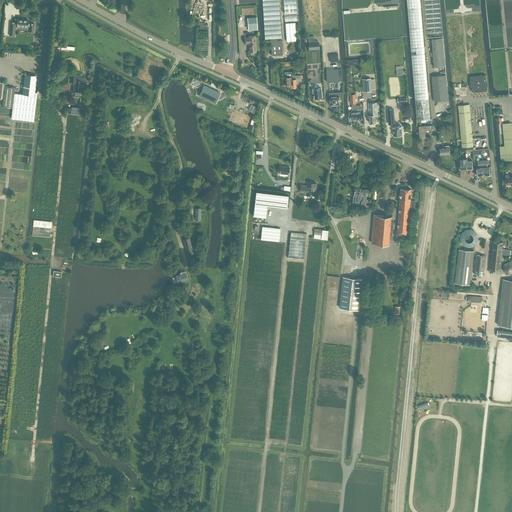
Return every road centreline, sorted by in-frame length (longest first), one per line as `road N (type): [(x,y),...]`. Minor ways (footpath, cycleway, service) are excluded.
road 1 (track): [(28,473),(65,125)]
road 2 (tertiary): [(511,207),(224,71)]
road 3 (track): [(258,511),(287,228)]
road 4 (track): [(97,198),(109,139),(142,139),(121,199),(128,220)]
road 5 (track): [(159,98),(180,162),(174,220),(184,262)]
road 6 (tertiary): [(224,71),(81,0)]
road 7 (track): [(433,123),(422,0)]
